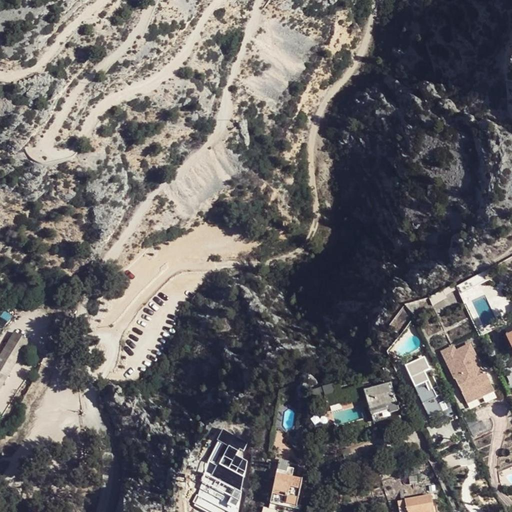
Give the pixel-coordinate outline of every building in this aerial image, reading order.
[(497,291),(501,286),(493,281),(489,287),(497,291)] [(511,293),(501,286),(497,291),(494,295),(503,301),(506,309),(511,306),(511,293)] [(0,385),(27,339),(15,330),(0,354),(0,385)] [(452,348),(442,353),(471,412),(499,399),(493,386),(490,387),(469,345),(455,351),(452,348)] [(391,385),(401,381),(393,364),(383,369),(390,384),(391,385)] [(420,367),(422,370),(424,373),(430,371),(426,364),(420,367)] [(406,369),(411,379),(419,376),(417,372),(414,366),(406,369)] [(424,373),(422,370),(417,372),(419,376),(411,379),(430,419),(438,415),(443,425),(456,419),(447,401),(445,402),(430,371),(424,373)] [(390,384),(364,392),(365,394),(371,416),(391,410),(392,412),(399,411),(391,385),(390,384)] [(352,389),(356,400),(359,398),(358,395),(365,394),(364,392),(362,386),(352,389)] [(307,393),(307,402),(324,397),(334,394),(333,387),(307,393)] [(328,408),(356,400),(352,389),(334,394),(324,397),(328,408)] [(394,416),(392,412),(391,410),(371,416),(374,422),(394,416)] [(490,434),(487,423),(478,424),(477,419),(467,421),(471,437),(490,434)] [(249,442),(223,430),(188,506),(202,511),(239,511),(248,461),(244,458),(244,451),(249,442)] [(277,468),(276,474),(286,477),(287,472),(288,465),(278,464),(277,468)] [(276,474),(275,480),(268,509),(263,508),(262,511),(277,511),(281,511),(295,511),(302,480),(292,477),(293,473),(287,472),(286,477),(276,474)] [(437,511),(437,505),(433,506),(431,496),(397,502),(399,511),(437,511)]
